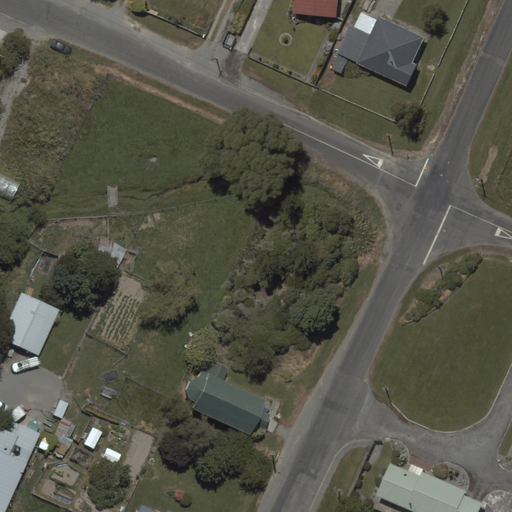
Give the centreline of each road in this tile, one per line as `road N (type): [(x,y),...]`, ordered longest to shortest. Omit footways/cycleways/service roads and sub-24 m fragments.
road 1 (residential): [(14,0),(432,194)]
road 2 (residential): [(283,511),(432,194)]
road 3 (residential): [(432,194),(511,12)]
